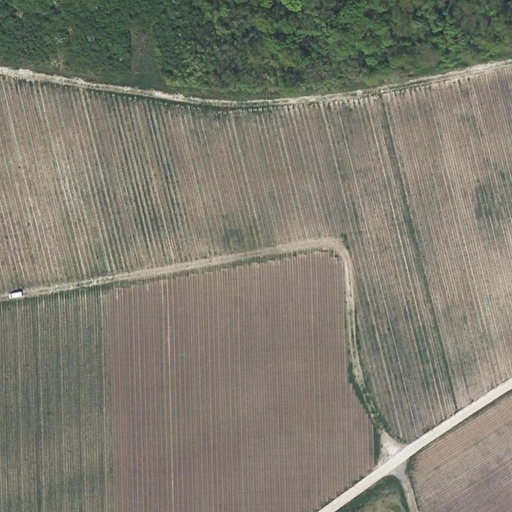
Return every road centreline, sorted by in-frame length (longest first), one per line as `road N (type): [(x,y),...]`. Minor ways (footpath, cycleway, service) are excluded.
road 1 (track): [(0,299),(333,241),(346,258),(365,399),(402,454),(413,511)]
road 2 (track): [(0,70),(260,101),(511,62)]
road 3 (unclassified): [(322,511),(511,383)]
